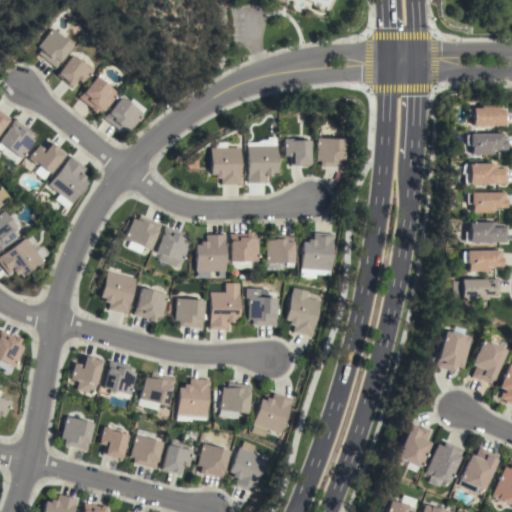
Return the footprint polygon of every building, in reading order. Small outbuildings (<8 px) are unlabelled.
[(48,29),(70,46),(53,68),(35,53),(38,49),(34,46),(48,29)] [(82,65),(83,63),(92,70),(81,84),(76,80),(70,87),(55,75),(70,55),(82,65)] [(102,112),(98,109),(94,113),(89,109),(90,108),(77,97),(79,95),(80,96),(94,77),(95,78),(98,74),(104,78),(101,82),(116,93),(102,112)] [(127,132),(123,129),(120,133),(101,118),(104,115),(104,116),(107,112),(120,97),(141,114),(127,132)] [(470,126),(470,116),(466,117),(466,109),(470,109),(470,108),(479,108),(478,105),(499,105),(499,111),(504,111),(504,125),(470,126)] [(0,112),(8,119),(0,129),(0,112)] [(32,133),(29,137),(33,141),(20,159),(3,147),(0,152),(0,137),(11,122),(13,119),(32,133)] [(503,134),(503,149),(490,150),(490,154),(469,155),(468,146),(467,146),(467,145),(463,145),(463,135),(503,134)] [(343,140),(342,167),(319,166),(319,161),(314,161),(315,138),(343,140)] [(282,139),(292,139),(293,141),(308,140),(309,165),(288,166),(288,156),(282,156),(282,139)] [(37,145),(41,148),(48,141),(63,154),(62,155),(63,155),(48,174),(36,163),(34,165),(26,159),(37,145)] [(275,146),(275,173),(271,173),(271,176),(265,176),(265,183),(246,183),(245,146),(275,146)] [(219,185),(219,178),(214,178),(214,175),(209,175),(208,148),(239,148),(239,184),(219,185)] [(46,185),(69,156),(84,168),(80,174),(84,177),(82,180),(86,183),(70,203),(46,185)] [(466,184),(466,164),(494,164),(494,168),(504,168),(504,184),(466,184)] [(0,188),(8,198),(1,203),(2,204),(0,205),(0,188)] [(503,192),(504,207),(490,208),(490,212),(469,213),(469,204),(464,204),(464,193),(503,192)] [(0,211),(2,210),(15,227),(10,231),(14,237),(0,248),(0,211)] [(131,218),(135,220),(138,215),(159,225),(147,250),(122,239),(131,218)] [(494,222),(494,227),(505,227),(505,242),(467,243),(467,242),(462,242),(462,232),(466,232),(466,223),(494,222)] [(162,230),(162,229),(163,227),(185,235),(183,240),(188,242),(180,262),(154,253),(162,230)] [(228,237),(227,234),(245,234),(245,232),(251,232),(251,239),(256,239),(257,261),(256,261),(255,263),(255,265),(254,266),(252,268),(251,268),(248,269),(245,268),(242,268),(238,269),(236,269),(234,268),(232,267),(231,266),(229,262),(228,237)] [(298,275),(301,242),(306,242),(306,239),(311,240),(312,233),(331,234),(328,273),(322,273),(322,272),(313,271),(313,276),(298,275)] [(207,277),(195,278),(195,272),(194,272),(193,245),(199,245),(199,242),(204,242),(204,235),(223,235),(224,271),(222,271),(222,277),(216,277),(216,271),(207,271),(207,277)] [(264,263),(263,240),(269,240),(269,235),(292,235),(292,238),(291,238),(292,263),(264,263)] [(28,236),(33,242),(29,244),(34,251),(39,247),(45,255),(39,259),(42,262),(20,277),(17,273),(15,275),(11,271),(6,275),(0,266),(0,255),(24,237),(25,239),(28,236)] [(499,251),(500,266),(487,267),(487,271),(465,272),(465,262),(460,263),(459,252),(499,251)] [(134,279),(125,314),(106,309),(107,303),(102,302),(103,299),(98,297),(105,271),(134,279)] [(497,279),(497,295),(486,295),(486,300),(458,300),(458,298),(449,298),(449,281),(458,281),(458,279),(497,279)] [(232,322),(227,322),(227,329),(207,329),(208,292),(223,292),(223,283),(238,283),(237,319),(232,319),(232,322)] [(160,317),(155,316),(154,322),(147,320),(147,319),(131,315),(132,312),(139,288),(166,295),(160,317)] [(291,288),(307,292),(305,298),(319,301),(310,337),(291,332),(292,326),(287,324),(288,321),(283,320),(291,288)] [(247,297),(275,298),(274,326),(250,325),(250,320),(246,319),(247,297)] [(174,298),(202,301),(200,328),(176,326),(177,321),(172,321),(174,298)] [(459,368),(453,366),(452,371),(432,367),(441,331),(449,333),(450,326),(462,329),(460,335),(467,337),(459,368)] [(0,330),(14,337),(14,336),(20,339),(17,345),(22,347),(12,367),(0,361),(0,330)] [(489,384),(478,379),(478,380),(469,376),(473,367),(468,365),(479,339),(503,350),(489,384)] [(72,363),(78,364),(80,355),(100,360),(91,394),(74,390),(76,382),(68,380),(72,363)] [(101,388),(108,361),(130,367),(129,372),(133,373),(128,395),(101,388)] [(511,406),(503,402),(503,401),(497,398),(501,390),(495,387),(503,370),(504,370),(507,364),(511,366),(511,406)] [(143,377),(148,378),(149,373),(172,379),(172,383),(171,382),(165,406),(137,399),(143,377)] [(204,416),(175,414),(177,387),(182,388),(182,385),(187,385),(188,378),(207,380),(204,416)] [(249,386),(245,413),(237,412),(236,415),(218,412),(219,410),(217,410),(220,388),(225,388),(226,383),(249,386)] [(259,399),(264,401),(265,398),(270,400),(272,393),(290,399),(279,434),(265,429),(263,436),(249,432),(251,425),(259,399)] [(2,418),(0,416),(0,397),(10,402),(2,418)] [(62,444),(63,439),(59,438),(64,417),(91,424),(85,448),(86,448),(85,450),(62,444)] [(409,423),(419,428),(419,427),(428,431),(423,441),(428,443),(417,468),(393,457),(409,423)] [(120,459),(100,454),(102,445),(97,444),(101,426),(111,429),(111,431),(126,435),(120,459)] [(160,442),(154,466),(155,466),(154,469),(131,463),(132,458),(127,457),(133,435),(160,442)] [(435,444),(441,447),(443,442),(461,450),(446,484),(422,473),(435,444)] [(200,444),(228,451),(220,478),(205,473),(204,475),(198,473),(199,467),(195,465),(200,444)] [(180,449),(181,447),(191,450),(186,467),(181,465),(178,474),(159,469),(165,445),(180,449)] [(265,459),(251,493),(233,485),(236,479),(231,477),(232,474),(227,472),(237,447),(265,459)] [(468,454),(473,456),(477,447),(486,451),(486,452),(496,456),(494,461),(493,461),(481,491),(475,488),(473,492),(456,485),(468,454)] [(501,467),(507,470),(509,464),(511,465),(511,505),(506,503),(504,507),(494,503),(496,499),(489,496),(501,467)] [(71,511),(41,511),(44,501),(49,502),(49,500),(54,501),(56,494),(75,499),(71,511)] [(383,511),(387,499),(412,507),(410,511),(383,511)] [(80,511),(82,506),(82,503),(99,507),(99,506),(106,508),(104,511),(80,511)]
